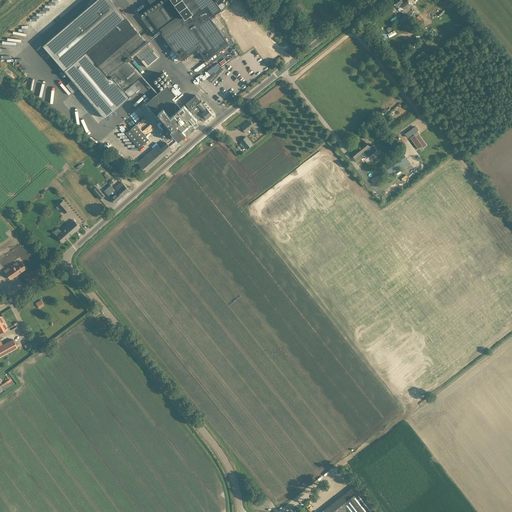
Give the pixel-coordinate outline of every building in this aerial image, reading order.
[(95,0),(45,44),(43,45),(64,70),(73,80),(66,86),(73,93),(79,87),(105,118),(130,97),(139,89),(134,83),(140,77),(127,62),(136,54),(141,61),(153,50),(148,44),(127,19),(123,22),(94,47),(87,52),(86,52),(126,18),(110,0),(95,0)] [(139,14),(159,0),(148,0),(150,3),(138,12),(139,14)] [(166,0),(147,14),(141,18),(148,27),(155,37),(161,33),(181,60),(197,49),(205,60),(229,44),(210,18),(219,11),(221,10),(214,0),(166,0)] [(397,6),(404,15),(410,10),(409,9),(410,8),(409,6),(410,5),(407,1),(404,3),(402,2),(403,2),(401,0),(393,0),(392,1),(396,7),(397,6)] [(407,24),(416,17),(410,11),(393,24),(397,29),(401,25),(405,30),(409,27),(407,24)] [(34,14),(39,16),(37,19),(44,22),(46,17),(34,13),(34,14)] [(210,74),(220,67),(217,63),(207,70),(210,74)] [(176,95),(167,85),(162,89),(196,128),(199,126),(196,122),(200,118),(203,122),(206,119),(212,114),(203,104),(204,103),(201,101),(200,101),(199,100),(200,100),(195,95),(185,104),(191,110),(189,111),(184,105),(180,108),(172,99),(176,95)] [(162,89),(150,100),(150,99),(145,104),(175,138),(178,141),(185,135),(187,136),(196,128),(162,89)] [(258,132),(255,130),(253,126),(254,126),(253,125),(250,121),(241,127),(244,131),(245,133),(250,129),(252,132),(255,135),(258,132)] [(139,149),(148,140),(134,125),(125,133),(139,149)] [(411,137),(410,138),(418,148),(421,146),(423,148),(426,145),(416,131),(410,136),(411,137)] [(240,141),(247,149),(253,145),(246,136),(240,141)] [(357,161),(363,157),(363,158),(367,155),(366,154),(368,153),(366,151),(370,147),(365,141),(351,153),(357,161)] [(172,149),(166,142),(160,147),(158,145),(134,165),(142,175),(172,149)] [(124,166),(128,161),(115,151),(111,156),(124,166)] [(401,152),(382,165),(389,174),(407,161),(401,152)] [(122,182),(115,188),(118,192),(117,193),(121,197),(129,190),(126,187),(122,182)] [(111,185),(104,191),(105,192),(111,198),(111,199),(115,203),(119,199),(120,199),(121,197),(117,193),(111,185)] [(101,193),(97,188),(96,187),(96,186),(92,190),(98,197),(100,199),(101,198),(104,196),(101,193)] [(61,202),(57,206),(60,209),(64,214),(69,210),(71,208),(64,200),(61,202)] [(73,219),(61,230),(62,232),(57,236),(59,238),(63,242),(80,227),(77,223),(73,219)] [(26,268),(21,261),(18,264),(17,262),(5,271),(10,279),(26,268)] [(0,357),(18,348),(13,339),(0,346),(0,357)] [(0,384),(0,392),(15,383),(11,378),(0,384)] [(348,511),(349,511),(366,500),(356,487),(322,511),(348,511)] [(374,511),(366,500),(349,511),(374,511)]
